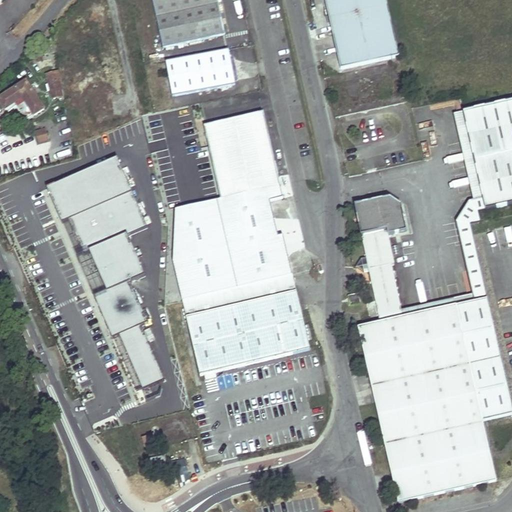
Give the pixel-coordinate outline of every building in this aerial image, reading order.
[(219,0),(152,0),(164,49),(227,34),(219,0)] [(387,0),(325,0),(341,69),(400,56),(387,0)] [(68,71),(99,64),(94,38),(55,46),(59,65),(66,64),(68,71)] [(53,40),(42,42),(45,56),(56,54),(53,40)] [(238,85),(231,49),(168,62),(175,97),(238,85)] [(99,64),(68,71),(69,75),(100,69),(99,64)] [(59,81),(61,81),(59,72),(47,74),(52,97),(57,96),(58,99),(62,98),(62,95),(59,81)] [(23,99),(34,115),(44,109),(27,82),(0,98),(0,102),(5,110),(16,103),(23,99)] [(105,90),(94,92),(100,126),(114,123),(108,93),(105,93),(105,90)] [(23,99),(16,103),(26,120),(34,115),(23,99)] [(511,101),(463,112),(483,199),(473,201),(469,202),(455,222),(472,296),(474,302),(457,305),(483,422),(505,417),(461,228),(470,226),(480,223),(478,213),(511,205),(511,101)] [(158,112),(144,115),(149,141),(163,138),(158,112)] [(264,112),(205,126),(221,200),(268,189),(280,186),(264,112)] [(473,201),(483,199),(463,112),(453,115),(473,201)] [(47,129),(36,131),(38,144),(49,142),(47,129)] [(221,200),(176,210),(175,262),(200,377),(204,376),(215,373),(310,350),(284,235),(279,237),(268,189),(221,200)] [(390,198),(355,206),(367,259),(361,260),(357,266),(364,271),(369,269),(380,323),(359,328),(399,504),(497,482),(483,422),(457,305),(403,317),(402,311),(392,264),(394,264),(389,235),(407,231),(402,205),(392,207),(390,198)] [(511,415),(511,406),(470,226),(461,228),(505,417),(511,415)] [(359,294),(349,296),(351,306),(361,304),(359,294)] [(474,302),(472,296),(455,300),(457,305),(474,302)] [(455,300),(402,311),(403,317),(457,305),(455,300)] [(144,437),(146,445),(157,442),(155,434),(144,437)]
